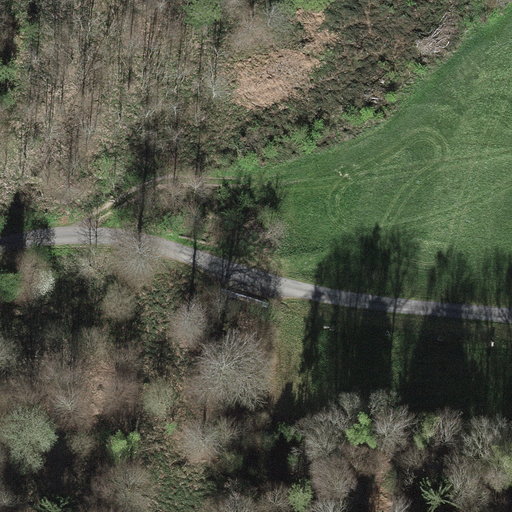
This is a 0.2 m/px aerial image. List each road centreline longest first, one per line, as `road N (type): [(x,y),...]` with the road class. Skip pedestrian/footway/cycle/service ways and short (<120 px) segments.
road 1 (unclassified): [(511,315),(345,298),(174,246),(105,236),(0,242)]
road 2 (track): [(65,235),(155,183),(251,180)]
